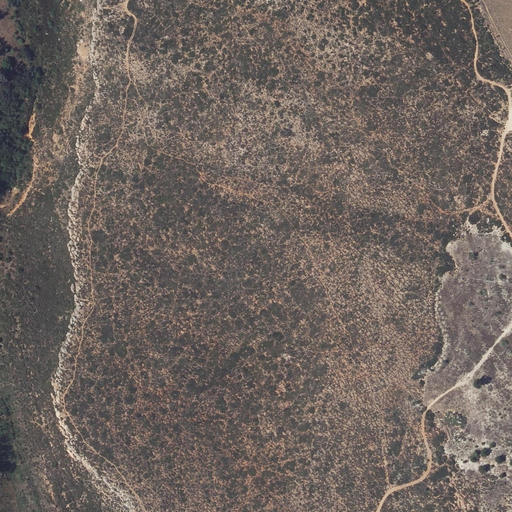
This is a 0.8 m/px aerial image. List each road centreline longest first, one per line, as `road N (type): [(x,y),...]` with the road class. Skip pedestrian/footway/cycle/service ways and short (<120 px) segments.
road 1 (track): [(511,234),(492,187),(510,93),(477,73),(464,0)]
road 2 (track): [(380,511),(384,499),(425,470),(428,414),(511,329)]
